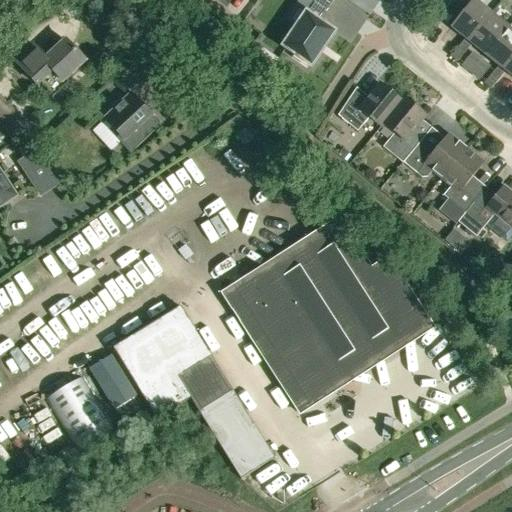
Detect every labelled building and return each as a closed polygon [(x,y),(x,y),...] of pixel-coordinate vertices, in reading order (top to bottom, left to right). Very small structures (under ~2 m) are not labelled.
[(306,13),(283,46),(295,54),(292,58),(306,67),(308,64),(311,66),(334,32),(317,20),(324,10),(326,12),(333,0),(309,0),(314,3),(307,13),(306,13)] [(468,42),(491,14),(473,0),(451,27),(465,39),(458,48),(464,53),(471,44),(468,42)] [(485,55),(508,28),(491,14),(468,42),(471,44),(485,55)] [(502,69),(511,56),(511,31),(508,28),(485,55),(498,66),(502,69)] [(66,82),(65,80),(85,61),(66,40),(46,58),(33,44),(15,61),(36,85),(39,82),(52,95),(66,82)] [(272,69),(278,59),(263,46),(255,40),(249,50),(248,50),(256,56),(271,69),(272,69)] [(457,62),(464,53),(458,48),(450,57),(457,62)] [(491,75),(498,81),(505,72),(511,77),(511,56),(502,69),(498,66),(491,75)] [(490,89),(498,81),(491,75),(484,84),(490,89)] [(401,102),(401,101),(380,84),(364,104),(352,94),(338,116),(357,132),(369,118),(381,128),(383,125),(383,124),(401,102)] [(143,127),(143,122),(153,113),(143,102),(140,104),(131,95),(124,102),(121,99),(112,108),(115,111),(104,121),(111,128),(108,131),(130,154),(150,135),(143,127)] [(402,163),(403,163),(418,144),(419,143),(409,135),(425,116),(403,98),(401,101),(401,102),(383,124),(383,125),(394,134),(383,148),(402,163)] [(441,179),(466,149),(448,135),(432,155),(418,144),(403,163),(421,178),(427,177),(432,171),(441,179)] [(46,165),(57,158),(47,144),(37,151),(46,165)] [(465,213),(474,202),(480,195),(467,184),(483,163),(466,149),(441,179),(451,186),(443,196),(465,213)] [(59,184),(37,151),(28,156),(27,155),(17,161),(40,196),(59,184)] [(0,206),(15,196),(0,173),(0,206)] [(474,202),(465,213),(458,222),(476,237),(486,225),(507,243),(511,236),(511,194),(503,187),(484,210),(474,202)] [(339,217),(220,294),(297,412),(331,390),(334,376),(347,379),(350,366),(365,369),(433,325),(388,256),(372,267),(339,217)] [(275,458),(211,356),(180,306),(112,349),(157,420),(190,399),(215,438),(241,480),(275,458)] [(116,407),(138,393),(114,355),(92,368),(116,407)] [(45,401),(77,452),(114,429),(82,378),(45,401)] [(134,412),(143,407),(137,397),(117,409),(115,410),(122,420),(134,412)]
